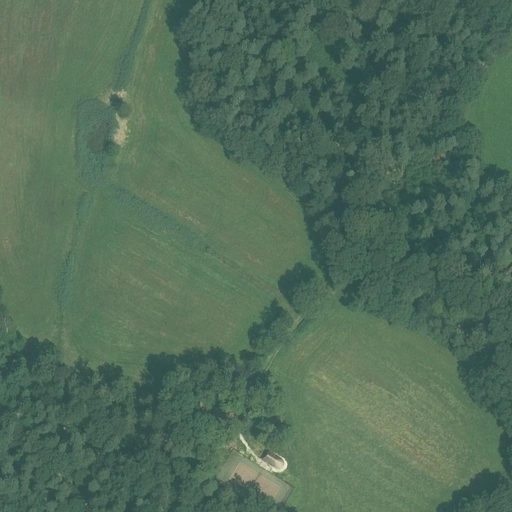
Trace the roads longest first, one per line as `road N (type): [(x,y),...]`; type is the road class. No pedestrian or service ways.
road 1 (track): [(233,0),(368,248),(320,276),(261,354),(248,417),(195,443),(165,480),(143,490),(116,455)]
road 2 (track): [(511,342),(368,248),(464,173)]
road 3 (track): [(511,19),(456,108),(464,173)]
road 4 (track): [(12,511),(51,461),(0,393)]
